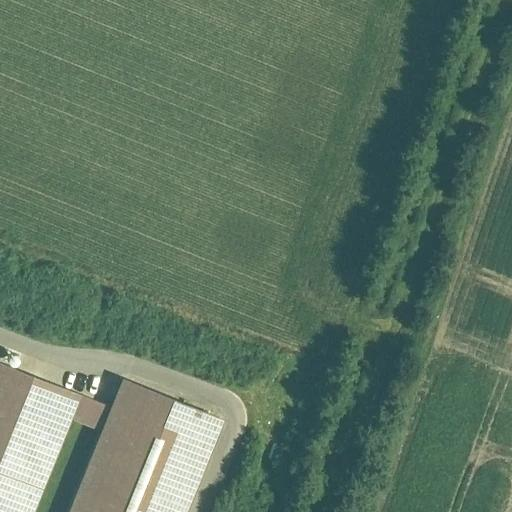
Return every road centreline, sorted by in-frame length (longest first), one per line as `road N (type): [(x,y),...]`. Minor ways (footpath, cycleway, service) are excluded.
road 1 (track): [(511,23),(344,511)]
road 2 (unknown): [(209,511),(233,437),(202,372),(0,327)]
